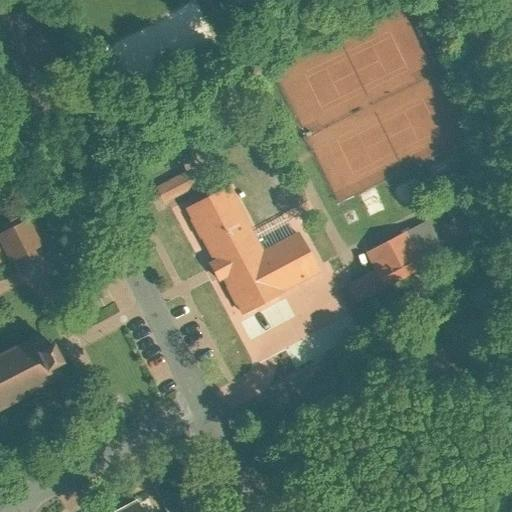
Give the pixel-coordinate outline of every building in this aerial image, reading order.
[(166,200),(192,188),(185,173),(159,186),(166,200)] [(231,184),(185,208),(238,307),(316,266),(298,232),(265,249),(231,184)] [(32,246),(36,243),(22,218),(0,230),(0,242),(9,258),(15,255),(19,264),(36,254),(32,246)] [(374,272),(349,284),(356,300),(430,264),(412,229),(364,253),(374,272)] [(0,408),(57,378),(50,366),(57,361),(47,342),(42,345),(36,333),(0,352),(0,408)] [(169,511),(190,511),(206,504),(189,471),(157,488),(169,511)] [(141,511),(134,499),(108,511),(141,511)]
